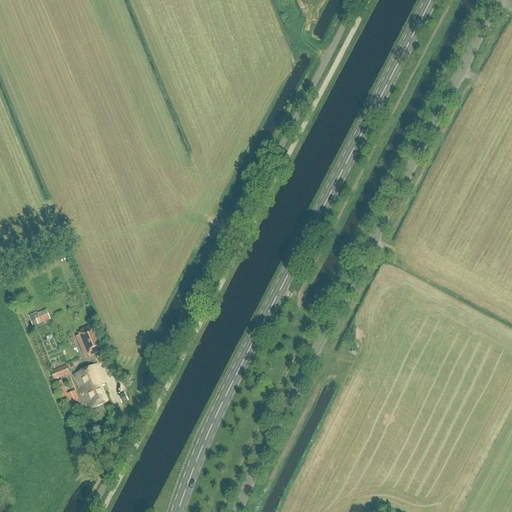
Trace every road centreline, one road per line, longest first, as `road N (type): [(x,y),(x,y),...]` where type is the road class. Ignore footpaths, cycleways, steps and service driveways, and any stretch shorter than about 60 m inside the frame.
road 1 (unclassified): [(91,511),(357,0)]
road 2 (unclassified): [(237,511),(497,0)]
road 3 (primary): [(177,511),(253,339),(430,0)]
